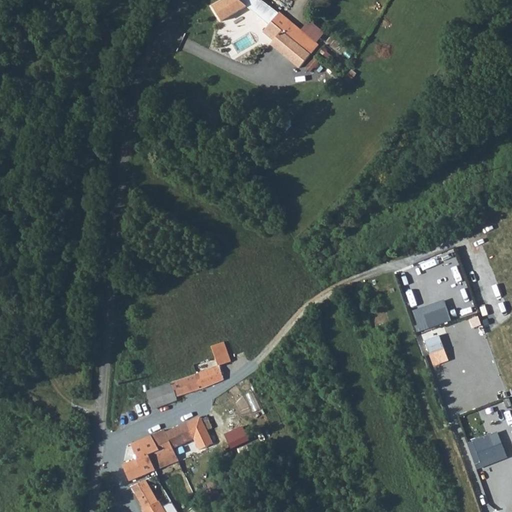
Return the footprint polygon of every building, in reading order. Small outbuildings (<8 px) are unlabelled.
[(238,0),(226,0),(213,8),(222,21),(238,12),(241,15),(250,10),(238,0)] [(264,3),(260,0),(238,0),(250,10),(268,26),(279,13),(264,3)] [(319,45),(279,13),(268,26),(263,32),(272,41),(270,44),(300,67),(319,45)] [(447,298),(415,310),(422,329),(454,318),(447,298)] [(441,335),(427,339),(435,364),(449,359),(441,335)] [(225,342),(212,346),(219,366),(232,362),(225,342)] [(201,389),(224,380),(223,378),(219,366),(196,375),(201,389)] [(176,397),(201,389),(196,375),(171,384),(176,397)] [(159,388),(166,406),(178,401),(176,397),(171,384),(159,388)] [(152,408),(153,410),(166,406),(159,388),(157,389),(146,393),(152,408)] [(146,393),(136,396),(141,411),(152,408),(146,393)] [(201,418),(188,424),(195,440),(200,452),(213,446),(207,432),(202,420),(201,418)] [(202,420),(207,432),(212,430),(207,418),(202,420)] [(195,440),(188,424),(166,433),(173,449),(195,440)] [(245,425),(227,433),(233,447),(251,439),(245,425)] [(165,431),(152,436),(158,451),(166,467),(179,461),(173,449),(166,433),(165,431)] [(505,458),(496,432),(470,441),(479,467),(505,458)] [(131,446),(138,460),(149,455),(158,451),(152,436),(131,446)] [(166,467),(158,451),(149,455),(156,471),(166,467)] [(124,466),(131,482),(156,471),(149,455),(138,460),(124,466)] [(130,487),(144,509),(168,496),(164,489),(155,476),(154,476),(163,490),(154,495),(144,481),(130,487)] [(154,476),(144,481),(154,495),(163,490),(154,476)] [(142,510),(143,511),(177,511),(168,496),(144,509),(142,510)]
